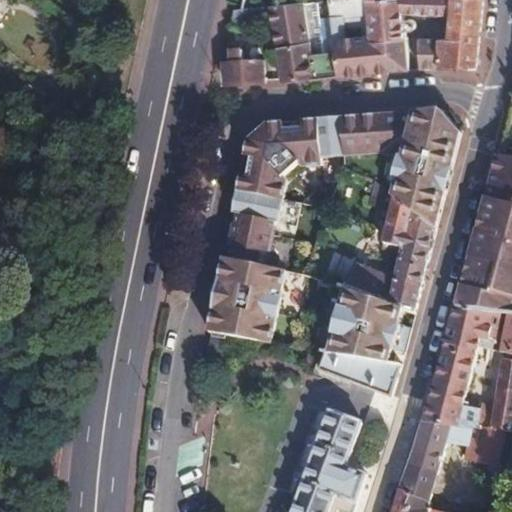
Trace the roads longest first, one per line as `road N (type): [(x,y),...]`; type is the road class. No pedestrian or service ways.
road 1 (residential): [(163,511),(187,339),(240,122),(268,111),(488,93)]
road 2 (secondary): [(188,0),(107,407),(95,511)]
road 3 (residential): [(488,93),(366,511)]
